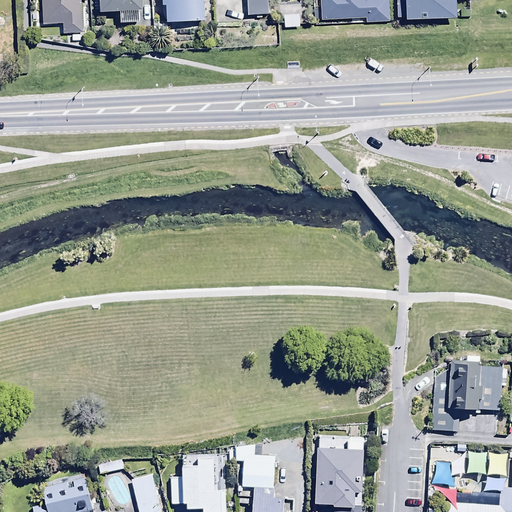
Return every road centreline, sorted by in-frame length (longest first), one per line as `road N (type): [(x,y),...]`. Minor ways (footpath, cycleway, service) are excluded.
road 1 (trunk): [(0,117),(365,101)]
road 2 (trunk): [(365,101),(511,93)]
